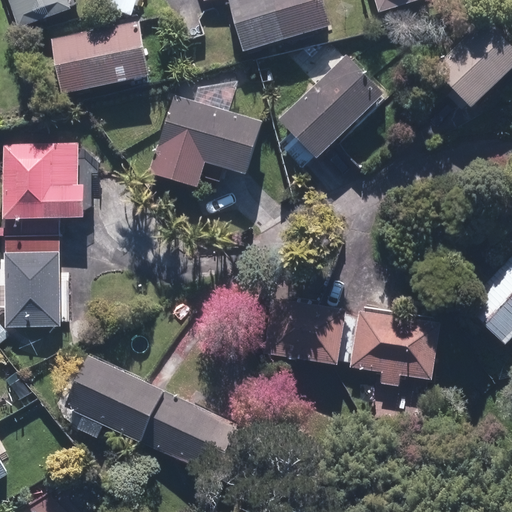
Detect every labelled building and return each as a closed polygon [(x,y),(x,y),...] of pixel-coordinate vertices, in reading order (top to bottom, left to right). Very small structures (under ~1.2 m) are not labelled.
[(69,0),(11,0),(22,28),(74,10),(69,0)] [(141,0),(99,0),(97,9),(136,20),(141,0)] [(232,0),(246,50),(332,26),(324,0),(232,0)] [(379,0),(383,11),(418,0),(379,0)] [(437,68),(475,107),(511,71),(511,47),(486,21),(437,68)] [(54,40),(65,93),(151,75),(140,22),(54,40)] [(285,120),(322,157),(386,93),(350,56),(285,120)] [(264,121),(178,97),(157,171),(202,183),(208,162),(249,173),(264,121)] [(5,146),(8,236),(61,234),(61,216),(87,216),(86,184),(81,185),(80,144),(5,146)] [(60,238),(8,239),(10,326),(62,325),(60,238)] [(511,337),(511,258),(468,305),(508,342),(511,337)] [(277,298),(268,353),(433,378),(442,322),(277,298)] [(241,424),(91,356),(69,406),(218,473),(241,424)] [(0,478),(9,473),(0,457),(0,478)]
